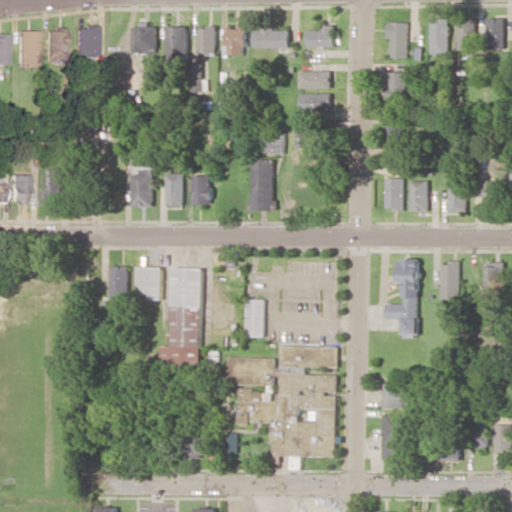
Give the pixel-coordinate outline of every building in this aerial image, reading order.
[(476,16),(458,16),(459,50),(477,49),(476,16)] [(432,18),(431,54),(449,55),(450,19),(432,18)] [(506,48),(505,18),(488,18),(488,49),(506,48)] [(158,26),(149,26),(149,22),(141,22),(140,26),(133,26),(133,52),(157,53),(158,26)] [(388,57),(408,57),(409,22),(389,22),(388,57)] [(187,25),(166,26),(167,59),(189,59),(187,25)] [(335,46),(334,25),(321,25),(321,29),(307,29),(307,47),(335,46)] [(95,27),(74,27),(74,56),(95,56),(95,27)] [(217,27),(199,27),(199,52),(217,53),(217,27)] [(246,27),(227,27),(227,54),(246,55),(246,27)] [(45,29),(44,54),(63,54),(63,29),(45,29)] [(254,48),(290,48),(290,30),(254,29),(254,48)] [(36,30),(16,31),(17,64),(37,64),(36,30)] [(333,70),(300,71),(301,89),(333,88),(333,70)] [(407,99),(408,72),(390,72),(389,99),(407,99)] [(332,93),(302,93),(301,111),(331,111),(332,93)] [(389,126),(390,147),(406,147),(404,115),(385,115),(386,126),(389,126)] [(297,148),(311,148),(312,123),(298,122),(297,148)] [(286,154),(287,131),(264,130),(263,152),(286,154)] [(276,159),(251,159),(251,210),(275,210),(276,159)] [(154,206),(153,166),(132,166),(133,207),(154,206)] [(62,169),(44,169),(44,203),(61,204),(62,169)] [(166,205),(184,206),(184,173),(167,173),(166,205)] [(27,203),(28,175),(10,174),(9,202),(27,203)] [(212,175),(193,175),(193,204),(212,204),(212,175)] [(406,178),(387,178),(387,209),(406,210),(406,178)] [(413,211),(430,211),(430,180),(413,180),(413,211)] [(485,180),(484,211),(498,212),(499,181),(485,180)] [(451,210),(468,211),(469,183),(452,182),(451,210)] [(387,303),(387,319),(401,319),(401,336),(419,337),(421,259),(399,258),(399,283),(404,283),(403,303),(387,303)] [(461,262),(443,262),(442,300),(461,300),(461,262)] [(507,262),(486,262),(486,294),(506,294),(507,262)] [(129,266),(111,265),(110,297),(128,297),(129,266)] [(162,300),(163,266),(138,266),(137,300),(162,300)] [(203,268),(172,267),(171,346),(162,346),(161,364),(202,365),(203,268)] [(246,337),(265,337),(266,300),(247,300),(246,337)] [(510,341),(494,341),(493,352),(510,353),(510,341)] [(337,456),(338,375),(307,375),(307,367),(339,367),(339,347),(279,346),(279,358),(229,357),(229,385),(239,385),(239,423),(272,423),(271,455),(337,456)] [(384,407),(409,407),(409,383),(384,383),(384,407)] [(511,452),(511,424),(496,424),(495,452),(511,452)] [(489,448),(490,428),(476,427),(475,448),(489,448)] [(209,455),(208,433),(183,434),(184,455),(209,455)] [(228,433),(227,453),(238,453),(239,433),(228,433)] [(462,460),(461,438),(440,438),(440,461),(462,460)] [(290,469),(301,470),(302,456),(290,456),(290,469)]
